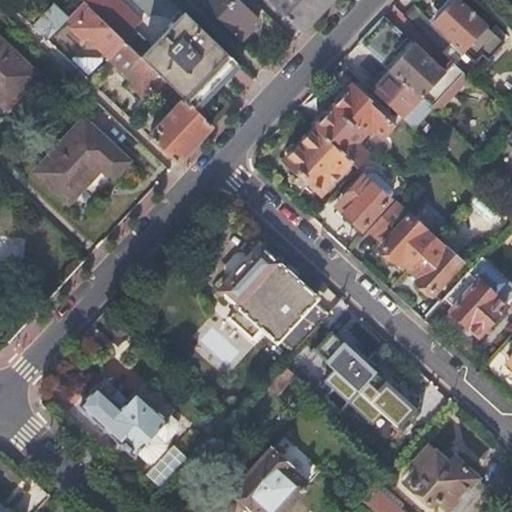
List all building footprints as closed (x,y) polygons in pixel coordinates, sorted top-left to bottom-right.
[(81,0),(85,3),(91,9),(126,42),(145,22),(121,0),(81,0)] [(203,0),(220,16),(234,0),(203,0)] [(234,0),(220,16),(243,39),(260,21),(246,6),(247,4),(243,0),(234,0)] [(271,0),(303,30),(331,0),(271,0)] [(404,18),(444,56),(453,45),(466,57),(474,49),(488,62),(505,45),(458,1),(435,25),(415,6),(404,18)] [(73,28),(88,43),(91,40),(111,58),(126,42),(91,9),(73,28)] [(142,58),(162,77),(167,81),(175,89),(186,100),(195,108),(233,68),(238,63),(186,12),(181,18),(154,46),(142,58)] [(373,29),(358,45),(387,70),(412,44),(384,17),(373,29)] [(141,34),(130,46),(142,58),(154,46),(141,34)] [(37,78),(0,42),(0,106),(5,111),(37,78)] [(111,58),(134,81),(131,84),(143,96),(162,77),(142,58),(130,46),(126,42),(111,58)] [(453,45),(444,56),(454,66),(456,67),(466,57),(453,45)] [(390,74),(431,111),(434,112),(443,110),(465,88),(466,78),(456,67),(454,66),(444,76),(415,48),(390,74)] [(373,93),(413,130),(431,111),(390,74),(373,93)] [(167,81),(157,93),(164,100),(175,89),(167,81)] [(333,110),(362,136),(371,126),(385,138),(396,127),(353,88),(333,110)] [(186,100),(151,137),(178,163),(186,155),(213,126),(195,108),(186,100)] [(315,130),(351,163),(357,169),(368,157),(354,144),(362,136),(333,110),(315,130)] [(83,121),(34,172),(67,204),(99,171),(111,183),(129,165),(83,121)] [(286,161),(322,194),(351,163),(315,130),(286,161)] [(361,230),(390,199),(366,177),(341,203),(349,210),(345,215),(361,230)] [(395,201),(369,230),(385,244),(381,248),(395,261),(398,258),(409,268),(435,240),(423,230),(424,228),(395,201)] [(435,240),(409,268),(420,278),(417,281),(432,295),(463,263),(447,248),(445,249),(435,240)] [(261,248),(220,293),(239,310),(262,331),(278,345),(280,343),(293,354),(294,353),(326,319),(330,315),(316,303),(318,300),(261,248)] [(444,298),(455,309),(452,312),(479,337),(511,301),(511,294),(507,290),(511,285),(511,284),(483,257),(444,298)] [(330,315),(326,319),(337,330),(354,311),(343,300),(330,315)] [(229,320),(252,341),(262,331),(239,310),(229,320)] [(94,326),(119,348),(133,334),(108,311),(94,326)] [(326,319),(294,353),(305,364),(337,330),(326,319)] [(293,354),(268,382),(279,392),(305,364),(294,353),(293,354)] [(160,412),(137,391),(129,400),(107,380),(99,388),(98,386),(80,404),(83,407),(81,408),(94,421),(96,419),(136,455),(137,454),(167,420),(160,412)] [(164,408),(160,412),(167,420),(137,454),(147,463),(177,432),(178,420),(164,408)] [(272,449),(235,489),(260,511),(284,511),(310,485),(272,449)] [(447,509),(476,478),(455,459),(454,460),(446,453),(440,459),(430,449),(416,464),(421,468),(406,484),(430,506),(436,499),(447,509)] [(0,511),(13,511),(10,509),(8,511),(0,502),(0,511)]
